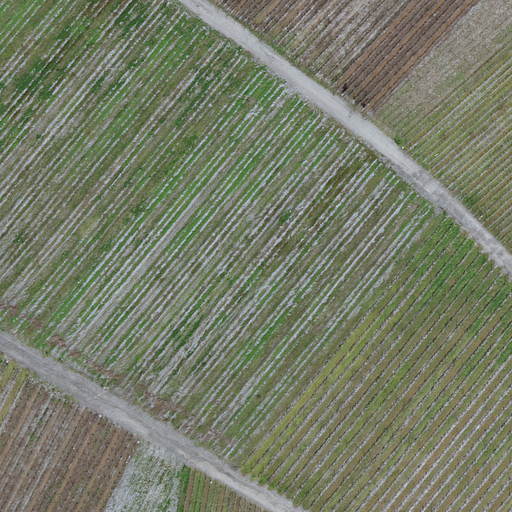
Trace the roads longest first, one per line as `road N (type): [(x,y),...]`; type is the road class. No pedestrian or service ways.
road 1 (track): [(511,280),(288,67),(199,0)]
road 2 (track): [(0,341),(289,511)]
